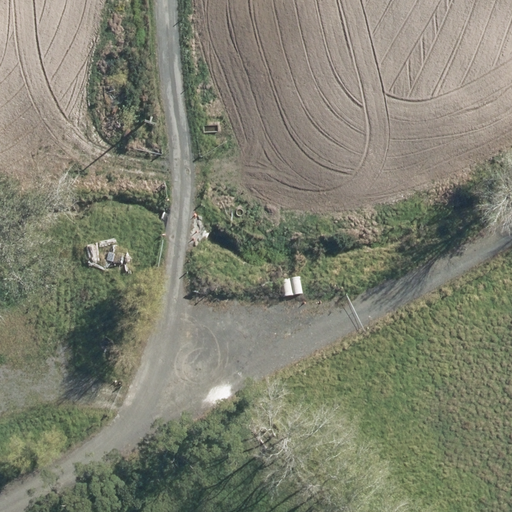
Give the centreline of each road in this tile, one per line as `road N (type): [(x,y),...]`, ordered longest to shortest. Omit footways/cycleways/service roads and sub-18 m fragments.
road 1 (track): [(511,230),(259,360),(221,376),(195,370),(181,344),(187,165),(172,0)]
road 2 (track): [(0,502),(104,446),(142,396),(183,282)]
